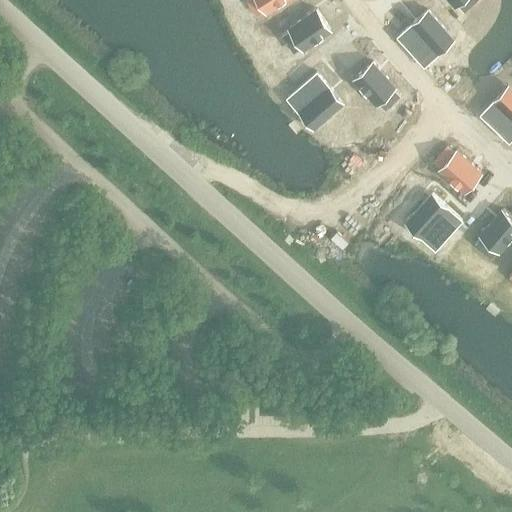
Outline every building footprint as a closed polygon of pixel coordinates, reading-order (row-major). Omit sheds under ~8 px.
[(259,0),(267,10),(282,0),(259,0)] [(317,8),(290,27),(304,47),(331,28),(317,8)] [(428,8),(399,35),(424,63),(438,50),(433,44),(448,31),(428,8)] [(372,61),(355,77),(377,102),(395,85),(372,61)] [(319,72),(290,97),(302,111),(308,106),(321,121),(344,102),(319,72)] [(495,101),(482,115),(509,141),(511,138),(511,95),(501,107),(495,101)] [(457,149),(441,167),(466,189),(482,172),(457,149)] [(434,193),(414,215),(429,229),(424,235),(438,247),(463,219),(434,193)] [(511,216),(503,208),(481,234),(499,249),(511,234),(511,216)] [(283,401),(262,401),(262,411),(283,411),(283,401)]
